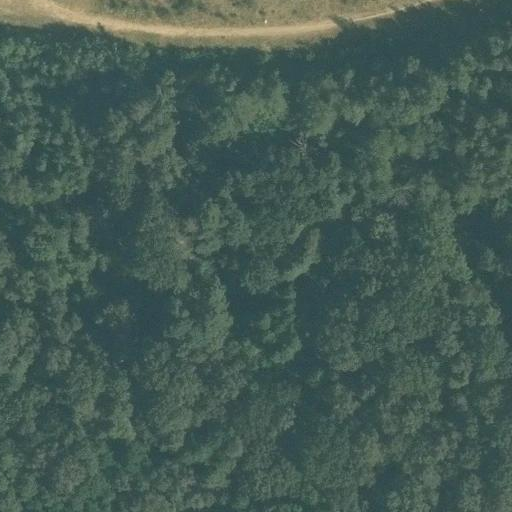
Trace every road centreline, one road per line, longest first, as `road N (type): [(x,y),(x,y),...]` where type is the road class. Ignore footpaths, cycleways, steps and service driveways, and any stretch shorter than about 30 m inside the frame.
road 1 (track): [(0,386),(314,511)]
road 2 (track): [(511,430),(403,511)]
